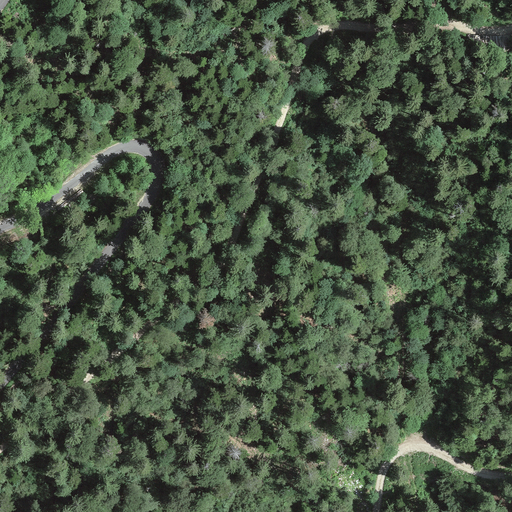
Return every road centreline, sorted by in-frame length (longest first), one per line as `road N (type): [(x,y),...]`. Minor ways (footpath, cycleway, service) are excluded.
road 1 (track): [(0,450),(213,270),(254,187),(304,43),(319,25),(511,24)]
road 2 (unclassified): [(0,230),(124,148),(152,156),(157,180),(144,209),(0,385)]
road 3 (track): [(377,511),(382,465),(411,442),(429,443),(482,474),(511,475)]
